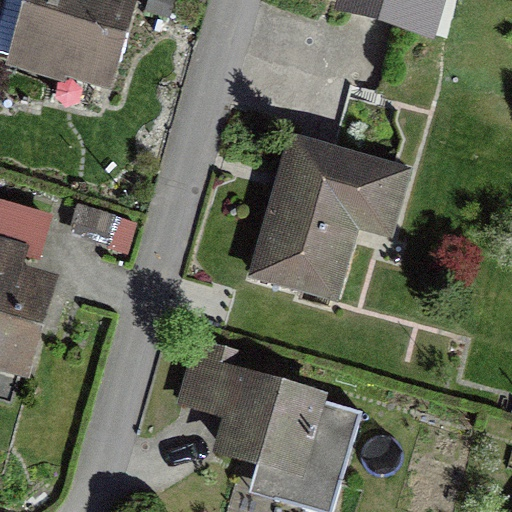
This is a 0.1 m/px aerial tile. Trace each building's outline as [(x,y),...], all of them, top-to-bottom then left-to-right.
[(0,0),(0,32),(26,41),(37,0),(0,0)] [(132,0),(37,0),(26,41),(18,70),(106,94),(132,0)] [(448,0),(347,0),(344,12),(437,39),(448,0)] [(415,169),(288,136),(250,279),(343,304),(362,233),(396,241),(415,169)] [(46,219),(0,208),(0,368),(28,376),(53,287),(29,280),(46,219)] [(329,396),(261,377),(238,460),(254,464),(245,499),(293,511),(330,511),(357,416),(326,407),(329,396)]
